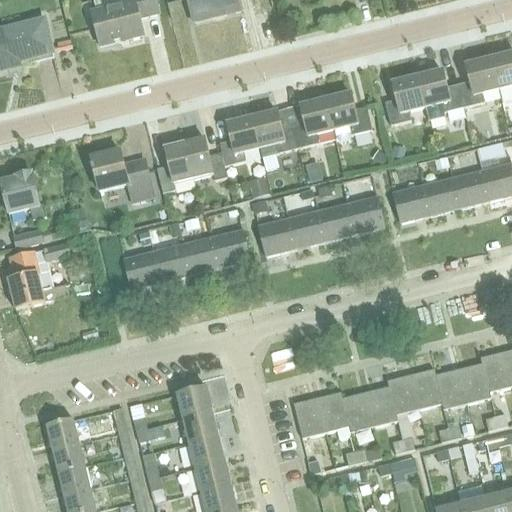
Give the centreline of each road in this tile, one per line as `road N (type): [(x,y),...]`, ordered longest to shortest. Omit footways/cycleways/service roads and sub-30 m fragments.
road 1 (residential): [(0,135),(511,12)]
road 2 (residential): [(235,337),(511,268)]
road 3 (residential): [(0,393),(235,337)]
road 4 (residential): [(277,511),(235,337)]
